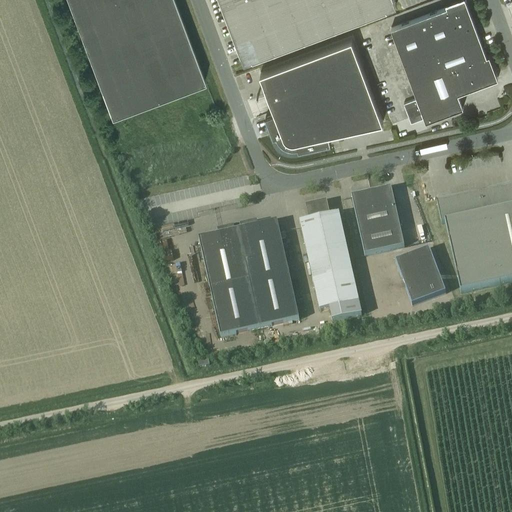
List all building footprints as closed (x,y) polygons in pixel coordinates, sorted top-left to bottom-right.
[(205,81),(175,0),(68,0),(112,116),(205,81)] [(221,0),(245,62),(397,5),(395,0),(221,0)] [(426,122),(464,108),(458,94),(498,79),(490,55),(487,56),(466,0),(391,28),(421,108),(419,109),(416,99),(404,104),(411,123),(423,118),(421,114),(423,113),(426,122)] [(383,122),(352,39),(261,73),(276,114),(266,117),(274,139),(277,138),(278,139),(278,141),(280,142),(281,144),(282,145),(284,146),(285,147),(287,148),(288,148),(289,149),(290,149),(292,149),(293,149),(295,149),(297,149),(298,149),(299,152),(331,145),(329,134),(383,122)] [(461,296),(511,284),(511,187),(437,205),(442,227),(446,226),(461,296)] [(365,258),(385,254),(405,249),(391,190),(378,193),(376,189),(371,191),(372,194),(352,199),(365,258)] [(362,318),(359,305),(339,216),(329,218),(326,205),(307,209),(310,223),(300,225),(320,314),(330,312),(333,324),(362,318)] [(221,340),(260,331),(300,322),(278,224),(258,228),(257,224),(241,228),(241,229),(235,231),(234,230),(218,233),(219,237),(199,241),(221,340)] [(411,307),(445,295),(429,250),(395,262),(411,307)]
